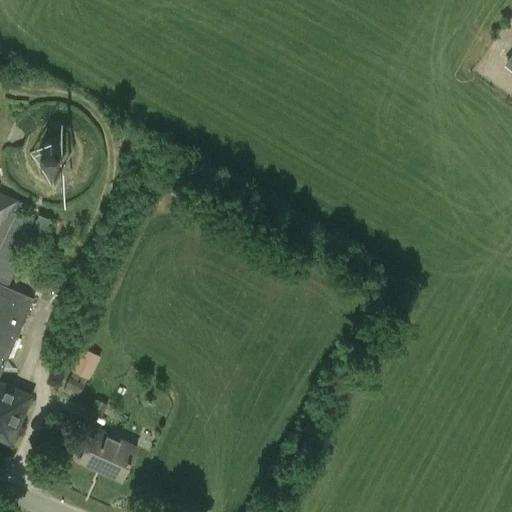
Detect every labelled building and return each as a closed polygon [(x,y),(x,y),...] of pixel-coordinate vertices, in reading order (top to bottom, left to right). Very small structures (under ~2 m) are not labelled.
[(511,52),(502,65),(511,72),(511,52)] [(52,143),(51,143),(50,143),(49,143),(48,144),(47,144),(46,144),(45,145),(44,145),(43,146),(43,147),(42,148),(41,148),(41,149),(40,150),(40,151),(39,152),(39,153),(39,154),(39,155),(39,157),(39,158),(39,159),(40,160),(40,161),(41,162),(42,163),(43,164),(43,165),(44,165),(45,166),(46,167),(47,167),(48,167),(49,167),(50,168),(51,168),(52,168),(53,167),(54,167),(55,167),(56,167),(57,166),(58,165),(59,165),(60,164),(61,163),(61,162),(62,162),(62,161),(63,160),(63,159),(63,158),(63,157),(63,155),(63,154),(63,153),(63,152),(63,151),(62,150),(62,149),(61,149),(61,148),(60,147),(59,146),(58,145),(57,145),(56,144),(55,144),(54,144),(53,143),(52,143)] [(0,435),(14,441),(33,393),(0,379),(0,375),(0,374),(34,298),(8,286),(30,234),(41,238),(50,219),(39,215),(37,220),(21,213),(23,207),(25,203),(0,192),(0,435)] [(83,344),(72,370),(91,378),(102,353),(83,344)] [(63,391),(77,398),(84,384),(70,377),(63,391)] [(137,446),(95,427),(79,461),(97,469),(99,465),(123,476),(137,446)]
